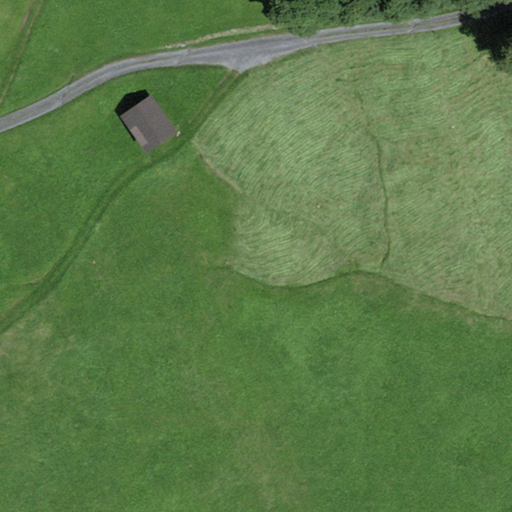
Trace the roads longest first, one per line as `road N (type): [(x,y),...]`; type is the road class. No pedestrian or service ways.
road 1 (track): [(0,124),(130,65),(436,24),(511,2)]
road 2 (track): [(255,46),(177,141),(123,175),(77,244),(0,323)]
